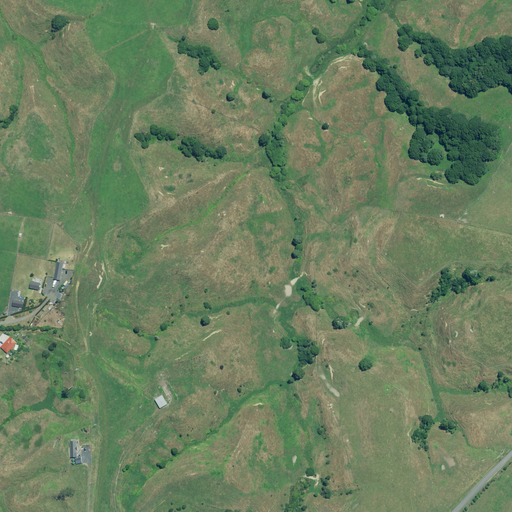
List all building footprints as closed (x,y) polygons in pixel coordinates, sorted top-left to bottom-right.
[(64,263),(58,262),(55,279),(61,280),(64,263)] [(68,285),(69,286),(73,279),(71,278),(70,280),(68,279),(64,285),(67,287),(68,285)] [(41,283),(32,281),(31,288),(40,290),(41,283)] [(63,295),(59,291),(54,297),(58,300),(63,295)] [(17,343),(13,338),(3,349),(8,353),(17,343)] [(169,404),(163,395),(156,400),(161,408),(169,404)]
